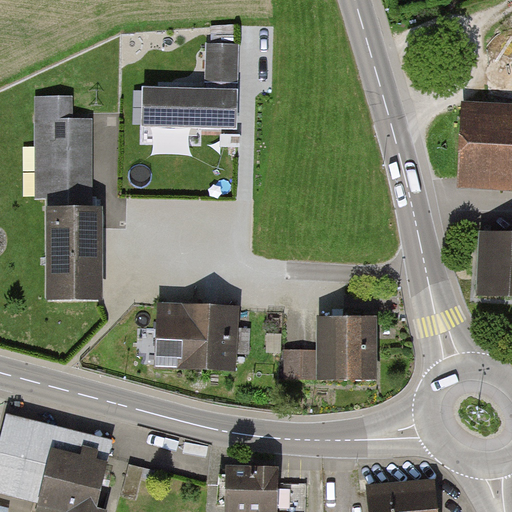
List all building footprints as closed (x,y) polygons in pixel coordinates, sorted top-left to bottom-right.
[(206,94),(138,91),(136,128),(238,132),(241,50),(208,49),(206,94)] [(511,114),(465,113),(462,181),(511,182),(511,114)] [(37,299),(99,301),(102,213),(89,212),(92,122),(44,120),(37,299)] [(511,237),(478,236),(475,304),(511,305),(511,237)] [(235,308),(157,305),(154,368),(233,371),(235,308)] [(286,354),(285,379),(374,382),(376,322),(311,320),(310,355),(286,354)] [(270,330),(270,348),(285,348),(285,330),(270,330)] [(0,497),(53,511),(95,511),(113,448),(2,418),(0,426),(0,497)] [(276,511),(277,476),(220,475),(219,511),(276,511)] [(439,511),(438,490),(366,496),(367,511),(439,511)]
